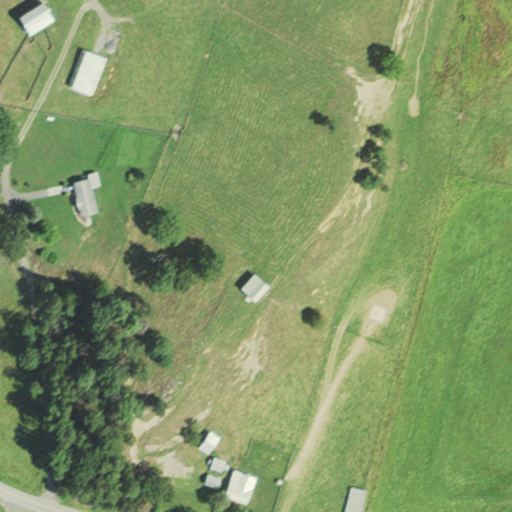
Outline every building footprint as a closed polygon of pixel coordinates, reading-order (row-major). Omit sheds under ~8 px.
[(40,0),(52,19),(28,33),(17,14),(40,0)] [(79,50),(99,58),(84,94),(63,86),(79,50)] [(73,182),(91,179),(97,210),(80,214),(73,182)] [(232,289),(247,273),(261,286),(245,302),(232,289)] [(202,446),(212,430),(221,436),(211,452),(202,446)] [(212,466),(217,457),(229,463),(224,472),(212,466)] [(225,496),(233,469),(256,475),(248,503),(225,496)] [(203,485),(206,475),(220,479),(217,488),(203,485)] [(342,511),(348,487),(362,491),(357,511),(342,511)]
